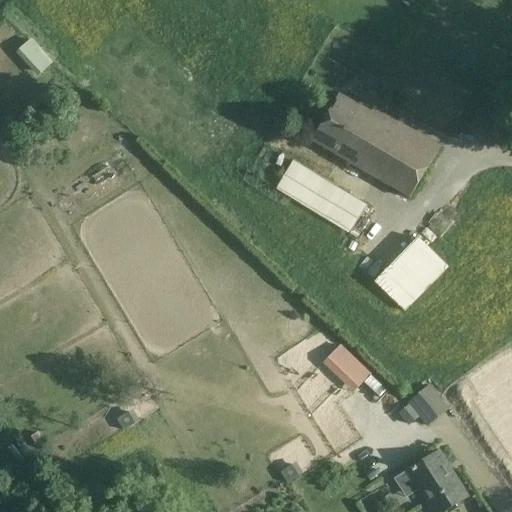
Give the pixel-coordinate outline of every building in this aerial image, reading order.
[(53,63),(31,39),(16,54),(38,77),(53,63)] [(312,142),(409,199),(440,147),(374,111),(373,114),(339,96),(312,142)] [(54,127),(42,137),(51,149),(63,139),(54,127)] [(123,154),(54,195),(68,218),(136,177),(123,154)] [(367,206),(293,162),(285,157),(276,173),(284,177),(276,189),(350,233),(367,206)] [(421,214),(428,222),(446,209),(439,200),(421,214)] [(418,239),(404,254),(375,283),(405,313),(448,268),(418,239)] [(320,361),(349,392),(367,375),(338,344),(320,361)] [(511,355),(511,354),(478,377),(492,398),(511,384),(511,355)] [(370,377),(364,384),(379,399),(386,391),(370,377)] [(511,384),(492,398),(504,415),(511,409),(511,384)] [(412,404),(402,412),(399,414),(408,425),(392,438),(400,448),(416,435),(409,427),(420,418),(426,426),(429,424),(449,408),(431,385),(410,401),(412,404)] [(461,401),(455,405),(463,418),(470,413),(461,401)] [(474,417),(468,421),(476,434),(483,429),(474,417)] [(487,433),(480,438),(489,450),(496,446),(487,433)] [(19,436),(13,439),(26,460),(32,456),(19,436)] [(437,452),(407,471),(408,472),(420,490),(426,500),(433,511),(444,511),(466,499),(455,482),(446,468),(450,466),(451,465),(441,449),(437,452)] [(497,454),(491,459),(499,472),(506,467),(497,454)] [(54,457),(44,462),(52,476),(61,470),(54,457)] [(296,463),(280,473),(287,485),(303,474),(296,463)] [(511,473),(507,467),(501,472),(509,484),(511,482),(511,473)]
